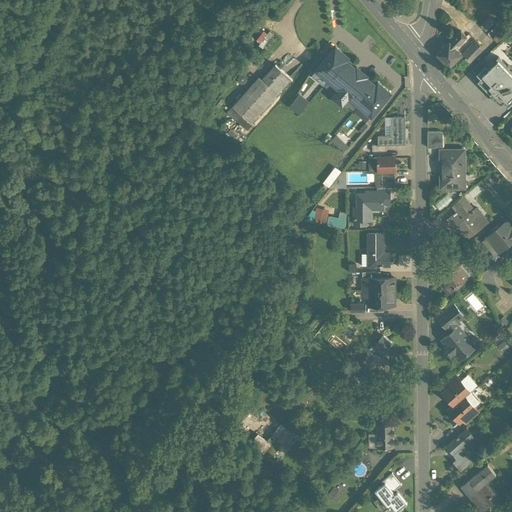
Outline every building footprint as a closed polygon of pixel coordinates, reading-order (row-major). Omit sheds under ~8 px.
[(488,17),(480,26),(485,31),(494,23),(488,17)] [(500,20),(486,33),(492,39),(493,39),(500,31),(506,26),(500,20)] [(273,34),(265,28),(256,40),(263,46),(273,34)] [(461,31),(449,42),(437,54),(449,66),(461,54),(455,47),(466,36),(461,31)] [(500,31),(493,39),(496,43),(504,36),(500,31)] [(477,41),(462,56),(469,63),(483,49),(477,41)] [(336,46),(316,68),(329,79),(345,59),(346,59),(348,56),(336,46)] [(511,70),(498,57),(488,67),(490,69),(480,78),(477,81),(501,105),(504,103),(511,94),(511,70)] [(346,59),(345,59),(329,79),(339,88),(333,95),(342,103),(348,95),(359,104),(376,85),(375,85),(366,76),(367,75),(357,66),(355,67),(346,59)] [(472,69),(476,74),(486,65),(481,61),(472,69)] [(476,74),(480,78),(490,69),(488,67),(486,65),(476,74)] [(252,123),(291,80),(275,66),(262,81),(259,78),(233,106),(242,114),(252,123)] [(376,85),(359,104),(371,115),(390,92),(378,82),(375,85),(376,85)] [(300,112),(310,99),(300,91),(290,104),(300,112)] [(251,122),(242,114),(237,118),(247,127),(251,122)] [(405,145),(405,116),(391,116),(391,125),(390,125),(390,135),(378,136),(378,144),(378,145),(384,145),(385,145),(405,145)] [(441,131),(427,131),(427,147),(441,147),(441,131)] [(463,150),(440,150),(440,187),(464,187),(463,150)] [(394,157),(378,157),(369,157),(369,171),(380,171),(394,171),(394,157)] [(324,181),(330,186),(342,169),(335,164),(324,181)] [(394,171),(380,171),(381,187),(395,187),(394,171)] [(382,190),(358,190),(357,207),(354,207),(354,225),(365,225),(365,220),(370,220),(371,209),(383,209),(383,203),(383,191),(382,191),(382,190)] [(444,204),(452,197),(448,192),(440,200),(444,204)] [(463,196),(451,206),(456,212),(462,206),(467,202),(463,196)] [(476,207),(473,210),(467,202),(462,206),(468,214),(469,213),(480,225),(486,220),(476,207)] [(480,225),(469,213),(468,214),(462,206),(456,212),(447,219),(453,226),(455,225),(466,239),(481,227),(480,225)] [(312,224),(327,224),(328,207),(313,207),(312,224)] [(340,210),(339,215),(330,215),(329,225),(346,226),(348,211),(340,210)] [(511,227),(511,228),(506,221),(496,229),(488,236),(499,251),(511,240),(511,227)] [(383,233),(368,233),(368,253),(370,253),(370,265),(389,266),(389,253),(382,253),(383,233)] [(455,259),(445,268),(449,273),(460,265),(455,259)] [(467,276),(459,267),(460,265),(449,273),(441,280),(449,291),(469,276),(468,275),(467,276)] [(380,278),(368,278),(368,279),(368,289),(394,289),(394,278),(380,278)] [(394,289),(368,289),(368,304),(368,305),(383,305),(394,305),(394,289)] [(352,301),(352,310),(364,310),(364,301),(352,301)] [(453,304),(438,317),(447,329),(448,328),(451,332),(452,332),(458,327),(454,323),(463,316),(453,304)] [(458,327),(452,332),(451,332),(442,339),(447,345),(445,347),(452,354),(454,353),(459,359),(468,352),(463,346),(469,341),(458,327)] [(392,342),(383,336),(364,362),(372,369),(375,369),(375,378),(388,378),(388,348),(392,342)] [(504,342),(500,346),(505,351),(508,348),(504,342)] [(455,375),(442,386),(446,391),(459,379),(455,375)] [(469,391),(459,379),(446,391),(443,393),(453,405),(464,396),(469,391)] [(453,405),(448,410),(454,416),(449,420),(454,426),(459,422),(462,419),(475,408),(473,406),(479,402),(470,391),(464,396),(453,405)] [(475,408),(462,419),(466,423),(479,412),(475,408)] [(266,442),(257,435),(250,443),(270,459),(291,432),(281,424),(266,442)] [(393,425),(378,425),(378,434),(393,433),(393,425)] [(475,457),(463,443),(472,435),(467,428),(446,446),(453,453),(453,452),(457,459),(454,462),(460,469),(475,457)] [(393,433),(378,434),(378,448),(393,447),(393,433)] [(487,464),(460,485),(481,511),(495,500),(483,484),(496,474),(487,464)] [(393,491),(401,484),(393,473),(381,482),(383,484),(386,482),(393,491)] [(402,507),(407,503),(398,491),(395,494),(393,491),(386,482),(383,484),(373,492),(376,495),(378,494),(388,507),(384,510),(385,511),(398,511),(403,508),(402,507)] [(337,502),(344,492),(334,485),(328,495),(337,502)]
